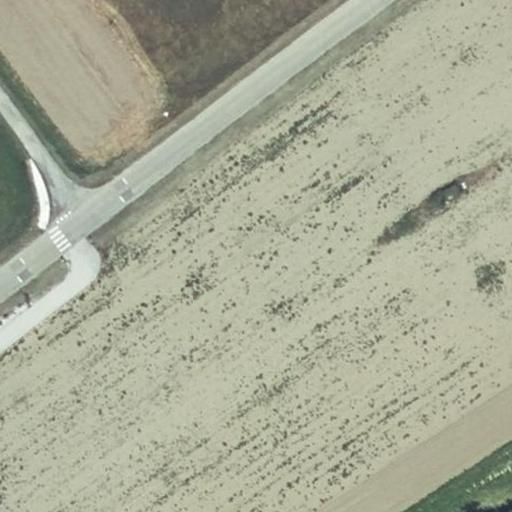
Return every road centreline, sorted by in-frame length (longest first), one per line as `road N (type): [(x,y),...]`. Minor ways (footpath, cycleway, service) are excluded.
road 1 (unclassified): [(0,285),(372,0)]
road 2 (track): [(0,96),(79,221)]
